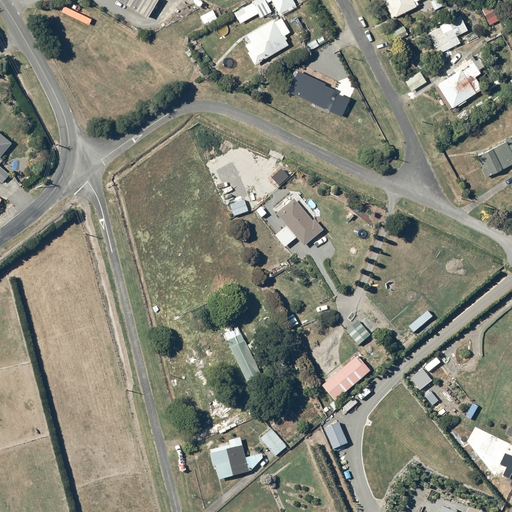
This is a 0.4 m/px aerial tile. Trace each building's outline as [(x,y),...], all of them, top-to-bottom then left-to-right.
[(122,0),(151,17),(161,0),(122,0)] [(268,0),(256,0),(235,11),(242,22),(260,13),(262,17),(274,11),(270,3),(268,0)] [(294,0),(268,0),(270,3),(274,1),(280,13),(297,4),(294,0)] [(385,0),(394,17),(420,4),(417,0),(385,0)] [(440,0),(431,0),(436,10),(444,6),(440,0)] [(219,18),(215,9),(201,15),(206,24),(219,18)] [(472,28),(464,13),(433,28),(435,32),(430,34),(439,53),(462,42),(459,35),(472,28)] [(291,31),(282,15),(250,34),(254,41),(247,45),(257,63),(291,44),(285,35),(291,31)] [(499,37),(494,25),(481,31),(486,42),(499,37)] [(482,47),(480,41),(467,45),(469,52),(482,47)] [(484,89),(481,84),(483,83),(479,76),(490,69),(483,57),(435,86),(449,110),(484,89)] [(336,88),(300,70),(290,91),(326,108),(336,88)] [(428,81),(421,70),(407,79),(413,90),(428,81)] [(351,98),(340,93),(331,111),(342,116),(351,98)] [(0,160),(15,142),(0,129),(0,178),(4,182),(12,172),(0,163),(0,160)] [(511,137),(478,155),(488,176),(511,163),(511,137)] [(31,177),(21,167),(13,175),(23,185),(31,177)] [(324,230),(296,198),(279,213),(289,225),(277,236),(287,247),(298,237),(306,246),(324,230)] [(382,309),(371,300),(361,311),(372,320),(377,314),(382,309)] [(373,334),(362,319),(348,330),(359,345),(373,334)] [(263,374),(239,325),(225,331),(248,381),(263,374)] [(334,371),(337,374),(324,384),(337,400),(373,370),(360,355),(342,370),(339,366),(334,371)] [(422,389),(434,379),(430,375),(437,368),(430,360),(411,378),(422,389)] [(348,443),(340,421),(326,426),(335,448),(348,443)] [(288,446),(273,429),(261,438),(276,456),(288,446)] [(254,470),(263,459),(261,452),(247,456),(242,437),(231,439),(232,445),(211,450),(215,466),(218,466),(221,478),(254,470)] [(457,463),(448,459),(443,469),(452,474),(457,463)]
